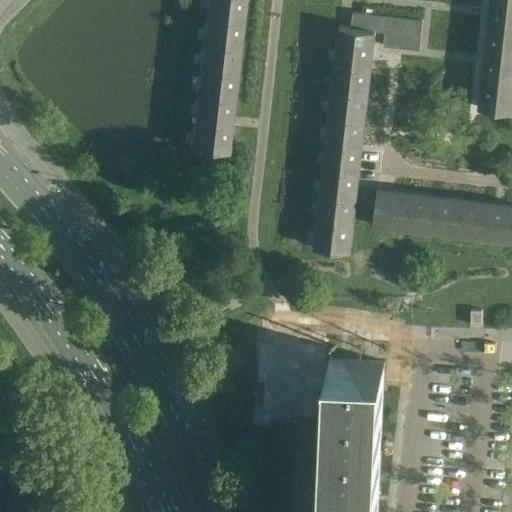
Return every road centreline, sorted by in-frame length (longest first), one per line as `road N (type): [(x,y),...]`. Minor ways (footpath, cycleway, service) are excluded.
road 1 (tertiary): [(202,511),(147,360),(51,219),(0,163)]
road 2 (tertiary): [(0,246),(139,444),(167,511)]
road 3 (residential): [(405,511),(420,356),(511,363)]
road 4 (residential): [(386,171),(511,185)]
